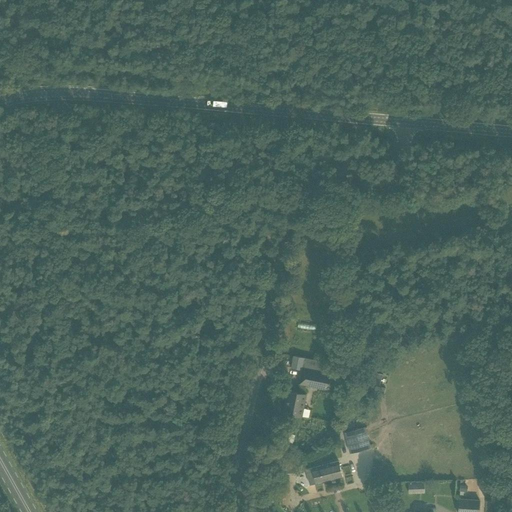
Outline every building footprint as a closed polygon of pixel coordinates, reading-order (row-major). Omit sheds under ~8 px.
[(291,366),(290,368),(302,370),(299,384),(309,386),(329,390),(332,374),(320,372),(322,361),(293,355),(291,366)] [(366,363),(363,375),(369,377),(366,388),(383,393),(385,388),(379,386),(383,374),(377,373),(380,361),(375,359),(374,359),(374,360),(372,365),(366,363)] [(284,413),(301,416),(305,394),(286,390),(284,400),(287,401),(284,413)] [(345,433),(350,453),(373,447),(372,444),(370,445),(365,427),(345,433)] [(278,462),(278,473),(296,473),(296,462),(278,462)] [(306,470),(310,485),(342,477),(339,462),(306,470)] [(458,511),(479,511),(480,500),(459,499),(458,511)]
